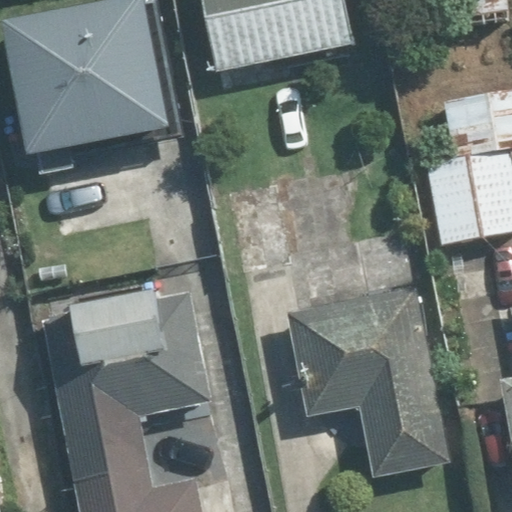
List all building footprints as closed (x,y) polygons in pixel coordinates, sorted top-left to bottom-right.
[(173,0),(146,0),(26,21),(50,153),(196,127),(173,0)] [(218,0),(232,71),(371,44),(361,0),(218,0)] [(511,0),(467,0),(471,26),(511,20),(511,0)] [(439,151),(450,245),(511,237),(511,92),(453,99),(458,149),(439,151)] [(462,464),(428,287),(300,312),(320,418),(373,407),(387,479),(462,464)] [(214,511),(208,478),(166,486),(152,415),(227,400),(206,294),(179,299),(177,293),(98,308),(99,314),(55,323),(91,511),(214,511)] [(0,511),(21,511),(0,396),(0,511)]
